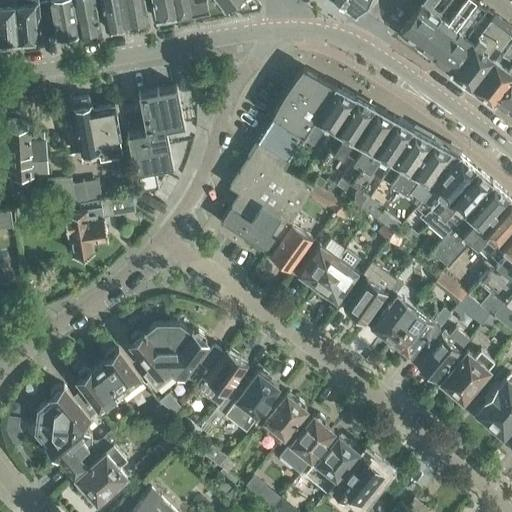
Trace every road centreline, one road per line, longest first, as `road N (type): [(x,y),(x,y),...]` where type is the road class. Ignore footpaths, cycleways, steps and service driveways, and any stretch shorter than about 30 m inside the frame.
road 1 (residential): [(507,511),(455,460),(161,240)]
road 2 (tertiary): [(280,33),(39,73),(0,72)]
road 3 (residential): [(280,33),(233,90),(203,171),(161,240)]
road 4 (residential): [(161,240),(0,369)]
road 5 (tertiary): [(511,155),(356,45)]
